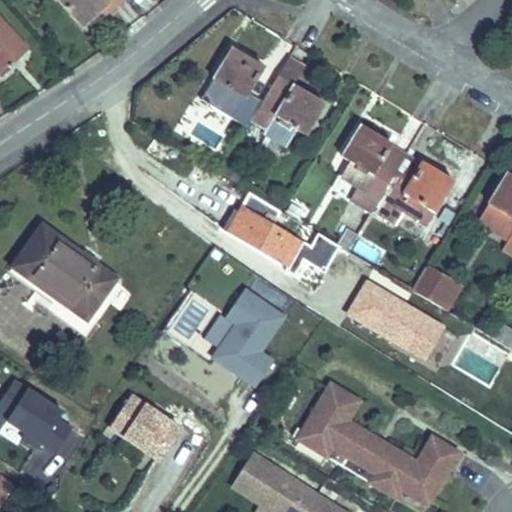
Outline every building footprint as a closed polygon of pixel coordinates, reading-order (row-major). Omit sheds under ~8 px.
[(57,0),(57,1),(82,29),(97,15),(109,3),(106,0),(57,0)] [(106,0),(109,3),(97,15),(100,18),(120,0),(106,0)] [(0,21),(0,72),(25,50),(0,21)] [(263,67),(231,48),(218,70),(228,76),(222,85),(244,99),(263,67)] [(303,68),(288,59),(278,76),(293,85),(303,68)] [(228,76),(218,70),(212,80),(222,85),(228,76)] [(305,136),(324,104),(293,85),(278,76),(251,120),(266,129),(263,134),(286,148),(296,130),(305,136)] [(387,151),(392,144),(360,125),(341,157),(351,163),(341,178),(358,188),(351,199),(371,211),(402,160),(387,151)] [(407,153),(392,144),(387,151),(402,160),(407,153)] [(421,162),(407,153),(402,160),(417,169),(421,162)] [(453,181),(421,162),(417,169),(402,160),(371,211),(394,225),(402,212),(415,220),(417,218),(423,206),(434,212),(453,181)] [(511,254),(511,175),(507,172),(477,221),(507,240),(502,248),(511,254)] [(250,194),(227,233),(287,268),(303,242),(281,229),(288,217),(250,194)] [(426,223),(433,212),(423,206),(417,218),(426,223)] [(83,255),(42,226),(13,267),(58,299),(86,319),(115,279),(95,264),(83,255)] [(347,252),(356,237),(345,231),(336,246),(347,252)] [(86,251),(83,255),(95,264),(98,260),(86,251)] [(449,282),(425,267),(411,291),(435,305),(449,282)] [(443,327),(405,305),(401,312),(394,308),(398,301),(366,282),(347,315),(424,359),(443,327)] [(458,287),(449,282),(435,305),(444,310),(458,287)] [(284,317),(244,290),(226,316),(224,315),(206,340),(218,349),(213,356),(241,375),(240,377),(255,388),(273,362),(259,352),(284,317)] [(77,332),(86,319),(58,299),(49,311),(77,332)] [(405,305),(398,301),(394,308),(401,312),(405,305)] [(511,332),(500,326),(498,330),(511,338),(511,332)] [(492,340),(511,351),(511,338),(498,330),(492,340)] [(6,421),(24,433),(41,444),(56,453),(72,429),(57,419),(62,412),(14,381),(0,401),(0,412),(8,417),(6,421)] [(330,383),(301,431),(331,448),(326,457),(342,467),(347,458),(373,474),(368,482),(395,499),(400,490),(404,485),(430,501),(459,453),(431,436),(413,466),(346,426),(360,402),(330,383)] [(179,429),(132,397),(110,428),(124,437),(114,452),(134,465),(144,451),(158,461),(179,429)] [(331,448),(301,431),(296,439),(326,457),(331,448)] [(41,444),(24,433),(21,438),(38,449),(41,444)] [(342,511),(251,454),(231,486),(259,504),(271,511),(342,511)] [(347,458),(342,467),(368,482),(373,474),(347,458)] [(0,477),(0,506),(13,487),(0,477)] [(404,485),(400,490),(427,506),(430,501),(404,485)]
